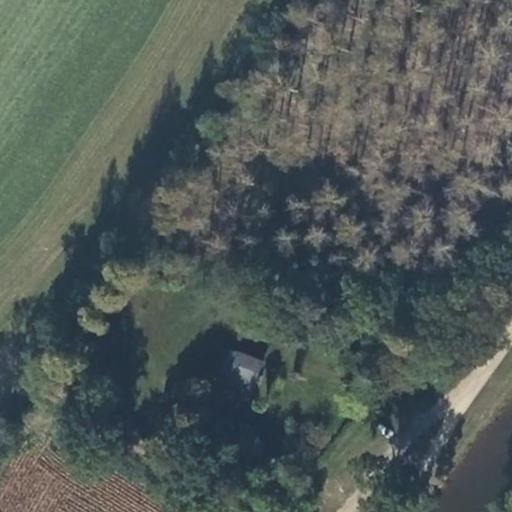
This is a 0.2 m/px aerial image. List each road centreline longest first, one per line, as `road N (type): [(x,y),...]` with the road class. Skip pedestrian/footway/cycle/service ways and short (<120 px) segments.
road 1 (track): [(227,511),(29,376)]
road 2 (track): [(493,368),(411,431),(339,511)]
